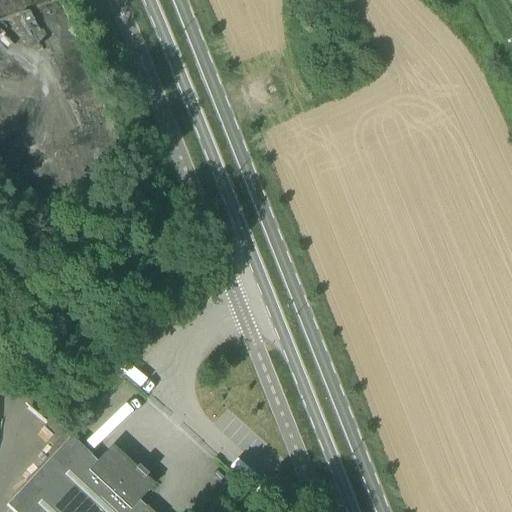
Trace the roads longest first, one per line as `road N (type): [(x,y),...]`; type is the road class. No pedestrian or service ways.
road 1 (secondary): [(145,0),(352,511)]
road 2 (secondary): [(382,511),(180,0)]
